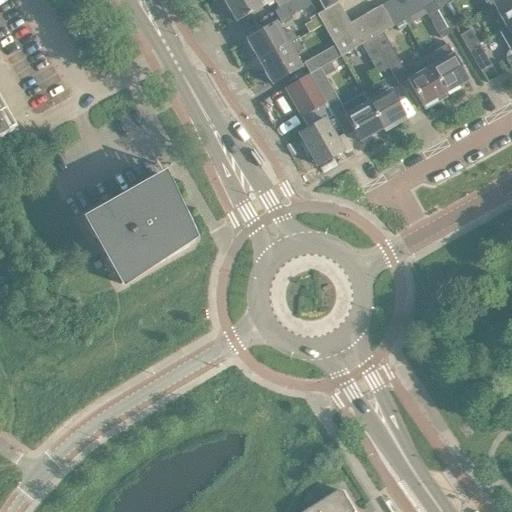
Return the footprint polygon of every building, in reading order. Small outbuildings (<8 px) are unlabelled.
[(271,0),(273,0),(278,8),(291,0),(222,0),(235,21),(271,0)] [(279,21),(310,4),(307,0),(291,0),(278,8),(273,11),(279,21)] [(337,2),(335,0),(316,0),(322,10),(337,2)] [(388,0),(381,4),(393,25),(403,20),(391,0),(388,0)] [(405,0),(391,0),(403,20),(413,14),(405,0)] [(405,0),(413,14),(422,9),(417,0),(405,0)] [(422,8),(433,2),(431,0),(417,0),(422,9),(422,8)] [(511,22),(511,0),(499,0),(492,4),(505,27),(511,22)] [(449,29),(459,23),(447,1),(436,7),(444,21),(449,29)] [(316,14),(333,45),(339,55),(360,43),(371,37),(381,32),(393,25),(381,4),(348,23),(337,2),(322,10),(316,14)] [(439,38),(450,32),(449,29),(444,21),(436,7),(433,2),(422,8),(439,38)] [(251,51),(257,61),(296,39),(291,30),(282,35),(274,21),(244,38),(251,51)] [(511,22),(505,27),(498,31),(501,37),(505,37),(511,48),(505,51),(503,54),(503,61),(508,69),(511,67),(511,22)] [(466,48),(477,42),(469,29),(458,35),(466,48)] [(405,74),(381,32),(371,37),(387,67),(394,80),(405,74)] [(377,73),(387,67),(371,37),(360,43),(377,73)] [(296,39),(257,61),(270,83),(300,66),(292,53),(301,48),(296,39)] [(472,59),(483,52),(477,42),(466,48),(472,59)] [(423,57),(443,92),(466,79),(451,53),(450,54),(445,44),(423,57)] [(309,73),(318,68),(339,55),(333,45),(302,62),(309,73)] [(420,106),(421,105),(423,109),(436,101),(434,98),(443,92),(423,57),(412,63),(418,72),(405,79),(420,106)] [(323,77),(318,68),(309,73),(308,74),(325,103),(334,120),(344,136),(352,132),(358,141),(380,128),(366,102),(361,94),(340,106),(323,77)] [(316,165),(340,151),(326,125),(334,120),(325,103),(308,74),(284,87),(307,127),(298,133),(302,141),(299,143),(306,155),(309,153),(316,165)] [(366,102),(380,128),(403,115),(382,79),(373,84),(379,94),(366,102)] [(0,135),(10,130),(0,113),(0,135)] [(159,176),(84,219),(120,281),(119,282),(120,284),(159,261),(186,246),(187,245),(189,244),(190,242),(191,241),(193,234),(191,227),(182,212),(181,213),(175,203),(177,203),(176,201),(173,196),(160,174),(159,175),(159,176)] [(356,511),(343,491),(339,490),(304,511),(356,511)]
